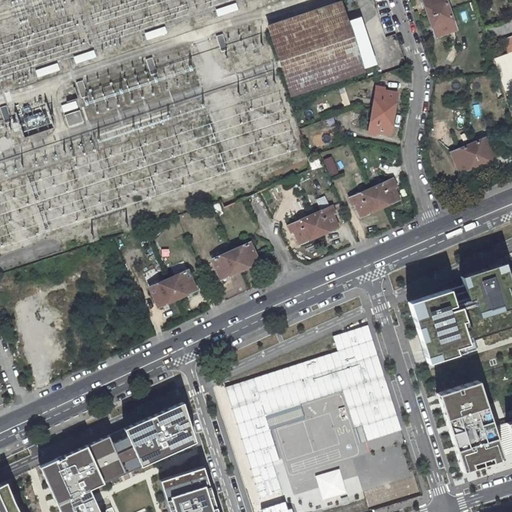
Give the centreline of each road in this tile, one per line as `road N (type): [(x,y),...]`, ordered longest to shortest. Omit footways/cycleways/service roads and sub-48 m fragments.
road 1 (residential): [(366,267),(442,509)]
road 2 (residential): [(397,0),(420,79),(412,150),(419,189),(440,233)]
road 3 (secondary): [(185,347),(0,432)]
road 4 (secondary): [(366,267),(185,347)]
road 5 (residential): [(235,511),(185,347)]
road 6 (unknown): [(170,354),(112,238)]
